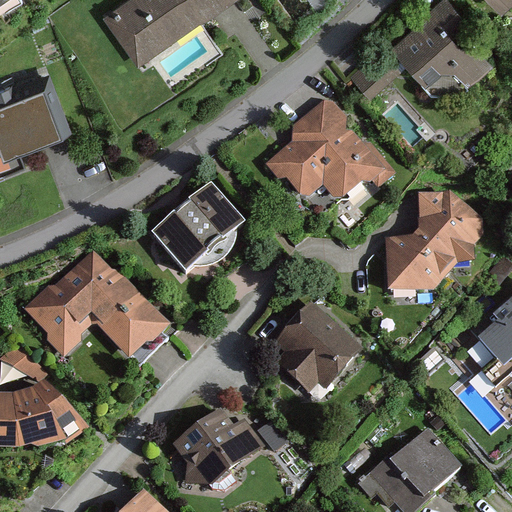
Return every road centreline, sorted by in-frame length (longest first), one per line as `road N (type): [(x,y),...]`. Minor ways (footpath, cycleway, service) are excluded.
road 1 (residential): [(0,257),(111,208),(206,145),(382,0)]
road 2 (residential): [(70,511),(294,260)]
